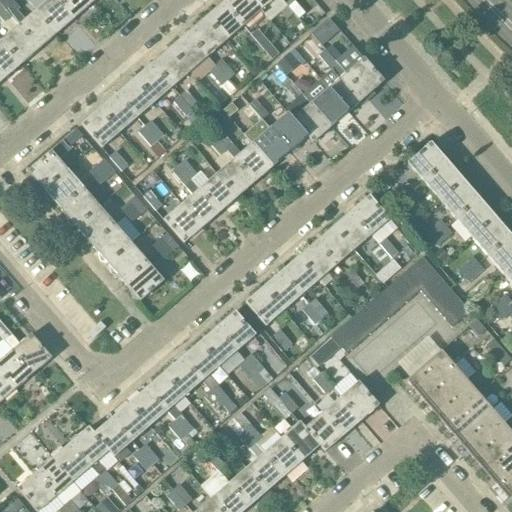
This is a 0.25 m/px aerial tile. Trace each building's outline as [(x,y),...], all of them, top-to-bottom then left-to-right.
[(7,0),(1,0),(0,1),(0,4),(11,18),(18,12),(7,0)] [(58,35),(75,20),(58,0),(49,0),(37,11),(58,35)] [(88,0),(58,0),(75,20),(93,5),(88,0)] [(228,0),(223,4),(244,28),(261,13),(262,12),(250,0),(228,0)] [(250,0),(262,12),(275,0),(250,0)] [(294,15),(299,21),(306,15),(294,0),(287,6),(294,15)] [(0,18),(4,23),(11,18),(0,4),(0,18)] [(244,28),(223,4),(206,20),(226,43),(244,28)] [(294,15),(287,6),(280,12),(288,20),(294,15)] [(37,12),(20,26),(40,50),(58,35),(37,11),(37,12)] [(209,58),(226,43),(206,20),(188,35),(209,58)] [(23,65),(40,50),(20,26),(19,27),(2,41),(23,65)] [(320,46),(329,39),(320,28),(311,35),(320,46)] [(275,50),(271,45),(258,30),(251,36),(264,51),(268,56),(275,50)] [(191,74),(209,58),(188,35),(170,50),(191,74)] [(251,36),(245,42),(257,57),(264,52),(264,51),(251,36)] [(2,41),(0,42),(0,74),(5,81),(23,65),(2,41)] [(170,50),(152,65),(173,89),(191,74),(170,50)] [(325,52),(318,58),(338,81),(345,75),(325,52)] [(288,55),(277,65),(286,75),(297,66),(288,55)] [(347,73),(345,75),(365,100),(384,83),(364,59),(363,59),(347,73)] [(238,92),(244,87),(235,76),(223,62),(216,67),(229,82),(238,92)] [(155,104),(173,89),(152,65),(135,81),(155,104)] [(229,82),(216,67),(209,73),(222,87),(229,82)] [(348,115),(365,100),(345,75),(338,81),(328,90),(327,91),(348,115)] [(137,120),(138,119),(155,104),(135,81),(117,96),(137,120)] [(295,102),(302,97),(290,82),(283,88),(295,102)] [(309,105),(330,130),(348,115),(327,91),(320,82),(302,97),(309,105)] [(187,92),(180,98),(193,113),(200,107),(187,92)] [(120,135),(137,120),(117,96),(99,112),(120,135)] [(187,118),(193,113),(180,98),(174,104),(187,118)] [(256,100),(249,106),(262,121),(269,115),(256,100)] [(231,104),(223,112),(229,119),(238,111),(231,104)] [(309,105),(292,120),(294,123),(307,140),(312,145),(330,130),(309,105)] [(82,126),(102,150),(120,135),(99,112),(82,126)] [(291,154),(307,140),(294,123),(292,120),(287,114),(269,129),(291,154)] [(194,127),(200,122),(193,115),(187,120),(194,127)] [(244,136),(251,145),(273,169),(291,154),(269,129),(262,121),(255,127),(244,136)] [(152,123),(146,128),(158,143),(165,137),(152,123)] [(146,128),(139,134),(152,148),(158,143),(146,128)] [(27,173),(34,181),(36,189),(42,190),(44,193),(68,172),(59,162),(71,152),(68,149),(82,137),(76,131),(27,173)] [(251,145),(240,155),(233,146),(221,131),(214,137),(227,152),(234,160),(255,184),(273,169),(251,145)] [(214,137),(208,143),(220,157),(227,152),(214,137)] [(430,145),(407,165),(423,184),(447,164),(430,145)] [(110,159),(122,174),(129,168),(117,153),(110,159)] [(255,184),(234,160),(216,175),(238,199),(255,184)] [(103,161),(88,173),(93,178),(95,180),(109,168),(103,161)] [(186,161),(179,167),(192,182),(199,176),(186,161)] [(447,164),(423,184),(439,202),(463,182),(447,164)] [(172,173),(185,188),(191,196),(181,205),(202,230),(220,215),(198,190),(192,182),(179,167),(172,173)] [(95,180),(99,185),(100,186),(114,174),(109,168),(95,180)] [(99,208),(68,172),(44,193),(45,194),(47,201),(53,203),(65,218),(68,226),(75,228),(76,229),(99,208)] [(220,215),(238,199),(216,175),(198,190),(220,215)] [(439,203),(455,220),(479,200),(463,182),(439,202),(439,203)] [(400,204),(414,192),(408,185),(394,197),(400,204)] [(143,198),(156,213),(163,207),(150,192),(143,198)] [(414,192),(400,204),(406,210),(420,198),(414,192)] [(127,217),(141,205),(134,197),(120,210),(127,217)] [(389,221),(368,198),(351,213),(371,237),(389,221)] [(495,219),(479,200),(455,220),(455,221),(470,239),(495,219)] [(146,211),(141,205),(127,217),(132,223),(146,211)] [(163,220),(184,245),(202,230),(181,205),(163,220)] [(115,227),(99,208),(76,229),(76,230),(78,238),(85,239),(92,248),(115,227)] [(371,237),(351,213),(333,228),(354,252),(371,237)] [(470,239),(486,257),(510,237),(495,219),(470,239)] [(426,234),(431,240),(445,228),(440,222),(426,234)] [(107,265),(131,244),(115,227),(92,248),(98,256),(100,263),(106,264),(107,265)] [(354,252),(333,228),(316,243),(336,267),(353,252),(354,252)] [(451,235),(445,228),(431,240),(437,247),(451,235)] [(158,253),(173,241),(167,234),(152,246),(158,253)] [(511,238),(510,237),(486,257),(504,277),(511,270),(511,238)] [(386,239),(379,245),(391,260),(398,253),(386,239)] [(178,248),(173,241),(158,253),(164,260),(178,248)] [(336,267),(316,243),(298,259),(318,282),(336,267)] [(147,263),(131,244),(107,265),(109,268),(110,275),(116,276),(123,284),(147,263)] [(441,264),(448,258),(441,249),(433,255),(441,264)] [(318,282),(298,259),(280,274),(301,297),(310,289),(318,282)] [(477,266),(472,259),(457,271),(463,278),(477,266)] [(420,294),(421,293),(422,260),(395,283),(411,302),(420,294)] [(447,287),(433,272),(422,260),(421,293),(429,302),(447,287)] [(138,301),(140,303),(164,283),(147,263),(123,284),(130,292),(132,299),(138,301)] [(463,278),(469,285),(484,273),(477,266),(463,278)] [(386,268),(376,276),(383,284),(392,275),(386,268)] [(351,270),(344,276),(357,289),(363,284),(351,270)] [(301,297),(280,274),(263,289),(283,312),(301,297)] [(350,295),(357,289),(344,276),(338,281),(350,295)] [(402,310),(411,302),(395,283),(389,289),(386,291),(402,310)] [(449,290),(447,287),(429,302),(437,312),(455,297),(449,290)] [(262,289),(245,304),(265,327),(283,312),(263,289),(262,289)] [(392,317),(402,310),(386,291),(377,299),(392,317)] [(445,321),(463,305),(455,297),(437,312),(445,321)] [(489,310),(495,316),(509,303),(504,297),(489,310)] [(383,325),(392,317),(377,299),(370,305),(368,307),(383,325)] [(316,301),(309,306),(321,320),(328,314),(316,301)] [(511,312),(511,306),(509,303),(495,316),(500,323),(511,312)] [(463,305),(445,321),(452,330),(471,314),(463,305)] [(315,326),(321,320),(309,306),(302,311),(315,326)] [(374,333),(383,325),(368,307),(358,315),(374,333)] [(217,329),(237,352),(238,352),(255,337),(234,313),(217,329)] [(365,341),(374,333),(358,315),(352,320),(349,323),(365,341)] [(0,338),(4,342),(12,352),(19,345),(0,322),(0,338)] [(355,349),(365,341),(349,323),(340,331),(355,349)] [(467,330),(475,339),(483,333),(480,329),(475,324),(467,330)] [(217,329),(199,344),(219,368),(220,367),(237,352),(217,329)] [(280,331),(273,337),(285,351),(292,345),(280,331)] [(347,355),(355,349),(340,331),(335,335),(332,337),(332,338),(347,355)] [(51,360),(30,336),(19,345),(12,352),(33,376),(51,360)] [(484,349),(492,359),(500,352),(492,343),(484,349)] [(197,346),(182,359),(188,367),(202,383),(210,392),(211,391),(217,385),(209,376),(218,368),(219,368),(219,367),(199,344),(197,346)] [(320,350),(309,360),(317,369),(328,359),(320,350)] [(0,373),(15,391),(33,376),(12,352),(0,361),(0,373)] [(507,361),(500,352),(492,359),(500,368),(507,361)] [(419,396),(453,366),(442,353),(407,383),(419,396)] [(273,380),(264,370),(252,355),(245,361),(257,376),(259,375),(267,385),(273,380)] [(182,359),(164,375),(177,390),(184,398),(196,387),(204,396),(207,394),(210,392),(202,383),(188,367),(182,359)] [(257,376),(245,361),(239,366),(252,381),(257,376)] [(453,366),(419,396),(431,411),(466,381),(453,366)] [(0,403),(15,391),(0,373),(0,403)] [(174,407),(184,398),(177,390),(164,375),(146,390),(166,413),(174,422),(182,416),(174,407)] [(333,390),(321,376),(313,382),(326,396),(332,391),(333,390)] [(444,426),(479,396),(466,381),(431,411),(444,426)] [(359,383),(340,400),(360,424),(379,407),(359,383)] [(231,416),(239,410),(229,400),(217,385),(211,391),(210,392),(231,416)] [(149,428),(166,413),(146,390),(129,405),(149,428)] [(285,422),(292,416),(279,401),(271,391),(264,397),(285,422)] [(204,396),(216,411),(226,421),(231,416),(210,392),(207,394),(204,396)] [(285,396),(279,401),(292,416),(298,411),(285,396)] [(479,396),(444,426),(457,440),(491,410),(479,396)] [(342,439),(360,424),(340,400),(323,415),(322,415),(342,439)] [(129,405),(111,420),(131,444),(133,442),(149,428),(129,405)] [(469,455),(504,425),(491,410),(457,440),(469,455)] [(322,415),(305,430),(320,448),(325,454),(342,439),(322,415)] [(182,416),(174,422),(187,437),(189,434),(194,430),(182,416)] [(235,422),(244,431),(257,446),(263,441),(242,416),(235,422)] [(114,458),(131,444),(111,420),(93,435),(108,453),(109,452),(114,458)] [(181,441),(187,437),(174,422),(169,427),(181,441)] [(301,464),(320,448),(305,430),(300,424),(281,440),(301,464)] [(511,434),(504,425),(469,455),(482,470),(511,443),(511,434)] [(98,462),(108,453),(93,435),(88,429),(70,445),(91,468),(92,467),(99,476),(106,470),(98,462)] [(250,452),(257,446),(244,431),(237,437),(250,452)] [(264,455),(263,455),(284,479),(301,464),(281,440),(264,455)] [(511,443),(482,470),(494,485),(511,469),(511,443)] [(70,445),(53,460),(73,484),(73,483),(91,468),(70,445)] [(147,446),(139,453),(152,467),(153,466),(160,460),(147,446)] [(146,471),(152,467),(139,453),(134,457),(146,471)] [(266,495),(284,479),(263,455),(246,470),(246,471),(266,495)] [(215,457),(209,462),(221,477),(228,471),(215,457)] [(48,465),(35,476),(55,499),(57,498),(64,507),(71,501),(71,502),(81,493),(73,483),(73,484),(53,460),(48,465)] [(511,469),(494,485),(508,501),(511,497),(511,469)] [(106,470),(99,476),(112,491),(125,506),(132,501),(118,485),(106,470)] [(248,510),(266,495),(246,471),(229,485),(228,486),(248,510)] [(39,511),(55,499),(35,476),(18,490),(36,511),(39,511)] [(105,496),(112,491),(99,476),(92,482),(105,496)] [(180,486),(173,492),(186,507),(193,501),(180,486)] [(219,511),(245,511),(248,510),(228,486),(211,500),(210,501),(219,511)] [(179,511),(180,511),(186,507),(173,492),(167,498),(179,511)] [(98,511),(118,511),(106,498),(97,506),(95,508),(98,511)] [(19,511),(24,507),(18,500),(4,511),(19,511)] [(64,507),(68,511),(80,511),(71,502),(71,501),(64,507)] [(219,511),(210,501),(197,511),(219,511)]
